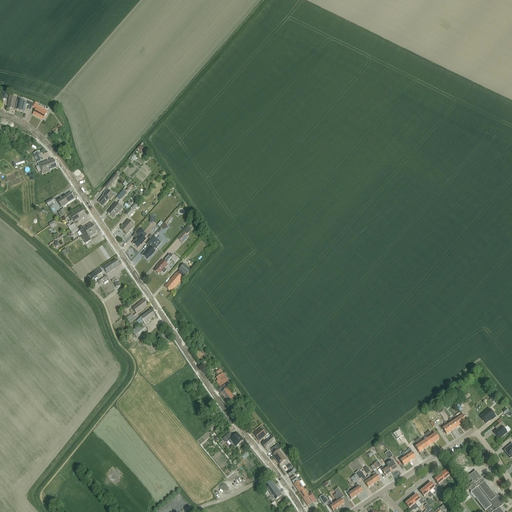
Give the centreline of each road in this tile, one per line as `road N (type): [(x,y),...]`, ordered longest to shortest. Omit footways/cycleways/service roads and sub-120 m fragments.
road 1 (tertiary): [(303,511),(53,152),(0,112)]
road 2 (residential): [(382,491),(474,430),(511,483)]
